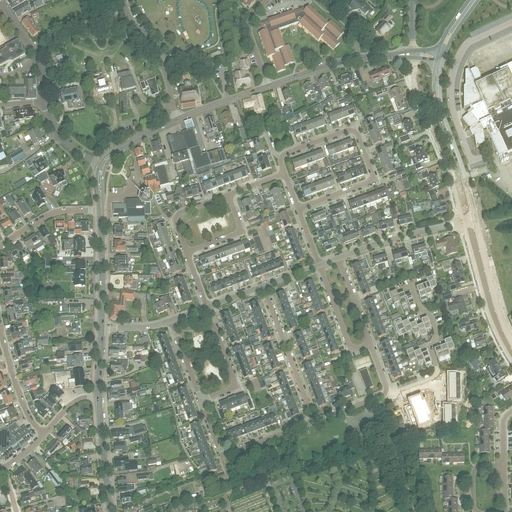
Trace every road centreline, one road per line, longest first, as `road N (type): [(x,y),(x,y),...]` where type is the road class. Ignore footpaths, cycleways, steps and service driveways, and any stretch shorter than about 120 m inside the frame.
road 1 (residential): [(298,208),(367,182),(372,172),(353,130),(281,157)]
road 2 (residential): [(413,57),(417,95),(463,223)]
road 3 (residential): [(385,391),(437,370),(430,349),(436,332),(411,284)]
road 4 (residential): [(463,223),(487,312),(511,361)]
road 5 (residential): [(313,421),(263,285)]
road 6 (residential): [(176,120),(164,71),(123,0)]
road 7 (residential): [(338,257),(463,223)]
road 8 (secondary): [(268,86),(342,61),(392,55)]
road 9 (primary): [(511,342),(475,220)]
road 10 (primary): [(475,220),(437,99)]
